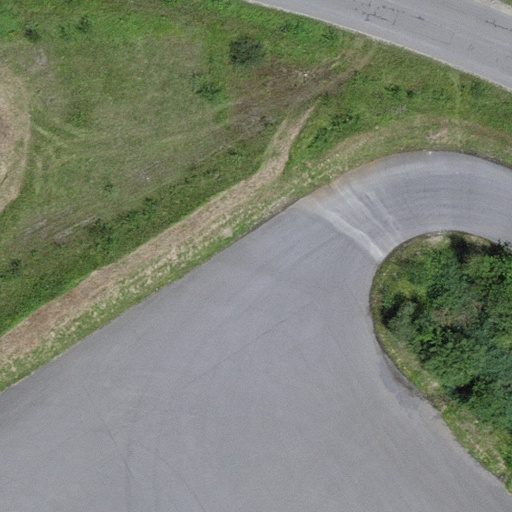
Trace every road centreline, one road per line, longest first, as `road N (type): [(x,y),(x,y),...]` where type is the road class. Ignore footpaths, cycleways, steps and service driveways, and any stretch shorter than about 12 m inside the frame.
road 1 (track): [(58,456),(381,201),(492,201),(511,213)]
road 2 (unclassified): [(362,0),(511,53)]
road 3 (track): [(0,495),(58,456),(88,511)]
